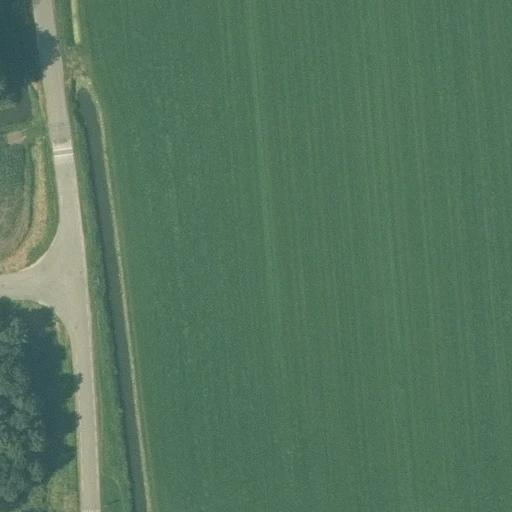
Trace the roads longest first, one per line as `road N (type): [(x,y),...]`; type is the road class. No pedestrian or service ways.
road 1 (unclassified): [(77,280),(46,0)]
road 2 (unclassified): [(89,511),(77,280)]
